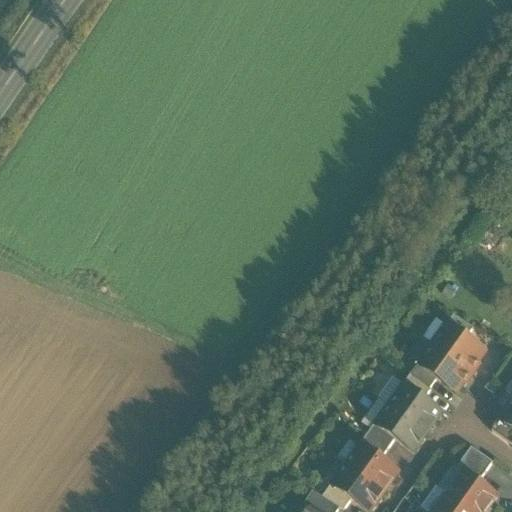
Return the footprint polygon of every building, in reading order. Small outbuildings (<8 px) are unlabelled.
[(446,327),(466,341),(473,331),(453,318),(446,327)] [(446,327),(432,348),(471,376),(485,355),(466,341),(446,327)] [(456,396),(471,376),(432,348),(417,368),(437,382),(456,396)] [(410,377),(430,391),(437,382),(417,368),(410,377)] [(403,387),(424,402),(431,393),(410,378),(403,387)] [(403,387),(388,408),(427,436),(442,415),(424,402),(403,387)] [(511,404),(498,423),(511,432),(511,404)] [(413,456),(427,436),(388,408),(374,428),(395,443),(413,456)] [(491,433),(511,447),(511,432),(498,423),(491,433)] [(374,428),(367,438),(387,453),(395,443),(374,428)] [(380,462),(387,453),(367,438),(360,448),(380,462)] [(360,448),(345,468),(384,496),(399,476),(380,462),(360,448)] [(471,451),(464,461),(456,471),(463,476),(464,475),(479,486),(486,476),(493,466),(471,451)] [(363,511),(372,511),(384,496),(345,468),(330,488),(351,503),(363,511)] [(452,468),(436,490),(447,498),(463,476),(456,471),(452,468)] [(463,476),(447,498),(467,511),(488,511),(498,499),(479,486),(464,475),(463,476)] [(330,488),(322,500),(339,511),(340,511),(344,511),(351,503),(330,488)] [(436,511),(447,498),(436,490),(420,511),(436,511)] [(314,511),(338,511),(339,511),(322,500),(312,494),(304,507),(312,511),(314,511)] [(467,511),(447,498),(436,511),(467,511)]
